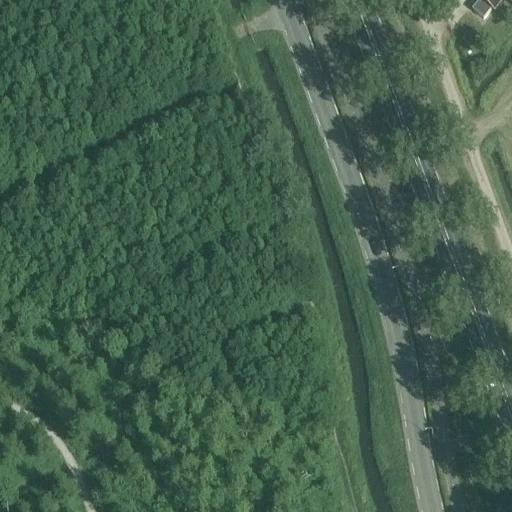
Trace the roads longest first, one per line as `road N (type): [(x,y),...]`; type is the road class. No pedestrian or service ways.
road 1 (tertiary): [(434,511),(381,262),(286,0)]
road 2 (secondary): [(357,0),(511,415)]
road 3 (unclassified): [(511,257),(417,0)]
